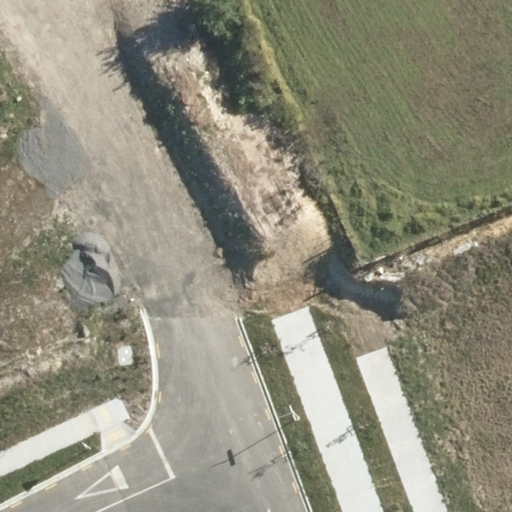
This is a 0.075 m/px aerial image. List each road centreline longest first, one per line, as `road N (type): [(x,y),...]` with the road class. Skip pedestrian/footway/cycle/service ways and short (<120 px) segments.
road 1 (tertiary): [(234,443),(54,0)]
road 2 (residential): [(90,511),(234,443)]
